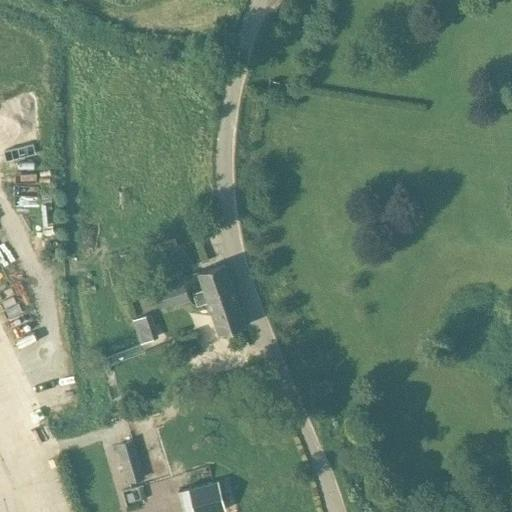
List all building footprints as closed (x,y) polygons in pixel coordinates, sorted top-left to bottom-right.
[(217,290),(232,285),(225,263),(199,272),(205,289),(193,293),(198,306),(209,302),(220,298),(217,290)] [(182,277),(153,286),(160,309),(189,300),(182,277)] [(220,298),(209,302),(220,334),(246,326),(232,285),(217,290),(220,298)] [(120,459),(127,483),(145,478),(138,453),(120,459)] [(216,511),(224,510),(217,482),(178,491),(183,511),(216,511)]
